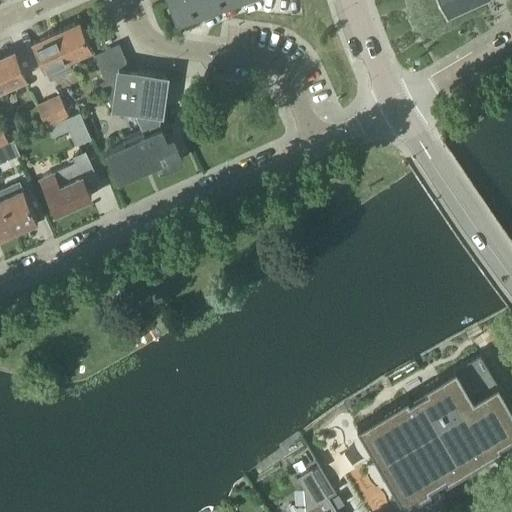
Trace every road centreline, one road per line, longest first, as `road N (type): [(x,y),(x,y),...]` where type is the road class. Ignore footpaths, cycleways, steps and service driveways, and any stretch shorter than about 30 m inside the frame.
road 1 (residential): [(0,287),(311,146)]
road 2 (residential): [(311,146),(276,71),(242,54),(150,42),(124,0)]
road 3 (residential): [(511,278),(398,110)]
road 4 (residential): [(398,110),(511,45)]
road 5 (residential): [(398,110),(350,0)]
